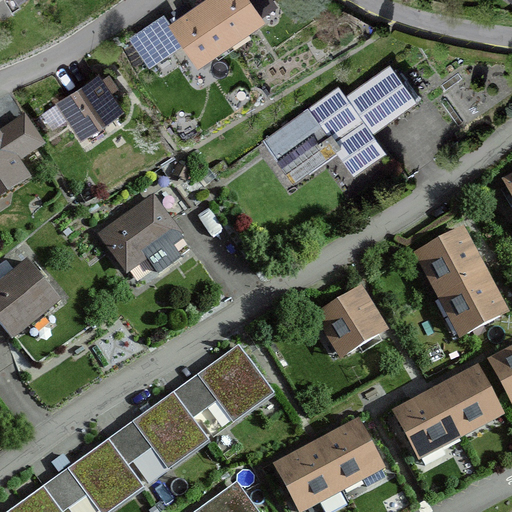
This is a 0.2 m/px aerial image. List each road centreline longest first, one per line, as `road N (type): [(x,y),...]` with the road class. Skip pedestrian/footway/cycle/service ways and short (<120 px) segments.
road 1 (residential): [(0,484),(511,150)]
road 2 (residential): [(143,0),(0,84)]
road 3 (unclassified): [(363,0),(385,14),(511,36)]
